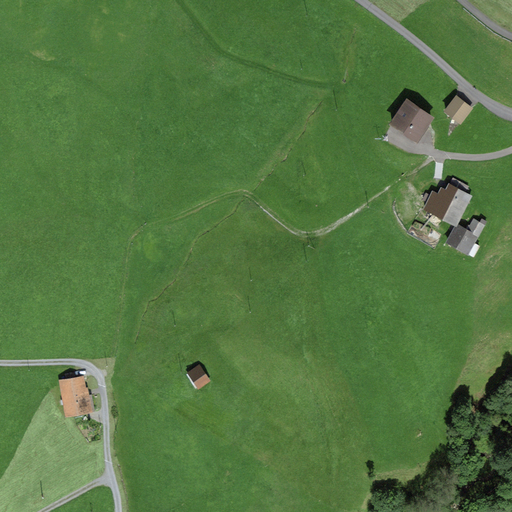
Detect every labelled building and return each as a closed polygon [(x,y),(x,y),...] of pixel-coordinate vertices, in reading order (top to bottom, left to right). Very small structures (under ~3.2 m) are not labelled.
[(457,97),(444,112),(460,124),(472,109),(457,97)] [(434,118),(405,100),(388,127),(417,145),(434,118)] [(469,197),(450,187),(446,194),(438,190),(428,209),(456,223),(469,197)] [(467,230),(461,226),(449,245),(472,259),(481,244),(472,239),(484,220),(476,215),(467,230)] [(199,368),(184,376),(194,393),(208,384),(199,368)] [(83,377),(57,381),(62,416),(88,412),(83,377)]
